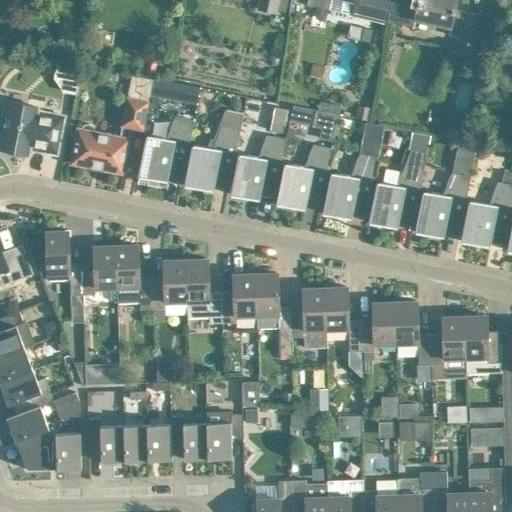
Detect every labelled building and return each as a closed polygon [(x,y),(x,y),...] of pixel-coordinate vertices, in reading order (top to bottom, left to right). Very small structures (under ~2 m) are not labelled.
[(272,14),(273,10),(286,12),(287,0),(260,0),(258,11),(272,14)] [(307,0),(307,6),(317,7),(329,10),(330,8),(331,12),(334,15),(346,18),(350,17),(354,14),(354,16),(384,23),(388,0),(307,0)] [(417,8),(415,20),(462,30),(457,55),(473,58),(479,34),(483,14),(455,9),(457,0),(419,0),(419,2),(418,1),(417,8)] [(392,2),(387,22),(403,25),(407,5),(392,2)] [(104,48),(90,46),(88,59),(103,61),(104,48)] [(54,78),(64,92),(77,95),(83,64),(58,60),(54,78)] [(147,60),(145,74),(154,76),(156,62),(147,60)] [(200,87),(155,78),(152,95),(197,104),(200,87)] [(144,99),(127,96),(120,125),(144,131),(150,101),(144,99)] [(330,117),(332,100),(305,97),(304,115),(330,117)] [(5,125),(0,148),(29,155),(30,149),(57,154),(65,116),(37,111),(38,107),(6,101),(2,125),(5,125)] [(369,121),(371,108),(358,105),(355,118),(369,121)] [(288,109),(274,107),(270,131),(283,133),(288,109)] [(227,108),(221,125),(213,148),(199,145),(190,187),(213,191),(215,185),(228,188),(244,112),(229,109),(227,108)] [(144,177),(167,182),(168,176),(182,179),(194,120),(176,116),(167,139),(153,136),(144,177)] [(388,147),(398,123),(383,117),(372,140),(388,147)] [(492,121),(489,139),(507,142),(510,124),(492,121)] [(129,138),(77,129),(71,163),(119,171),(129,138)] [(245,154),(240,176),(236,196),(259,201),(261,195),(274,197),(286,138),(267,134),(259,157),(245,154)] [(320,207),(332,147),(314,144),(305,167),(291,164),(282,205),(305,210),(307,204),(320,207)] [(489,156),(490,148),(477,146),(475,158),(483,160),(489,156)] [(383,182),(379,204),(375,224),(398,229),(399,223),(413,226),(416,206),(428,153),(411,149),(397,185),(383,182)] [(337,173),(328,215),(352,219),(353,213),(366,216),(379,157),(360,153),(351,176),(337,173)] [(456,173),(452,172),(443,195),(429,192),(421,233),(444,238),(445,232),(459,235),(472,166),(458,163),(456,173)] [(475,201),(471,223),(467,243),(490,247),(491,241),(505,244),(509,225),(511,208),(511,172),(504,171),(504,174),(502,182),(498,181),(489,204),(475,201)] [(71,295),(83,294),(82,269),(82,265),(70,266),(69,231),(46,232),(47,273),(48,280),(70,279),(71,295)] [(0,246),(0,283),(1,285),(33,274),(22,245),(2,252),(0,246)] [(140,309),(153,308),(152,283),(152,279),(140,280),(139,245),(116,246),(118,287),(118,302),(140,302),(140,309)] [(94,269),(82,269),(83,294),(96,294),(95,288),(118,287),(116,246),(94,247),(94,269)] [(208,259),(186,260),(187,301),(188,318),(210,317),(210,323),(222,323),(222,297),(222,293),(210,294),(208,259)] [(164,283),(152,283),(153,308),(165,308),(165,302),(187,301),(186,260),(163,261),(164,283)] [(234,297),(222,297),(222,323),(235,322),(235,316),(257,315),(256,274),(233,275),(234,297)] [(292,337),(291,311),(291,308),(279,308),(278,274),(256,274),(257,315),(279,314),(280,355),(293,354),(292,337)] [(292,337),(305,336),(305,347),(327,346),(326,329),(325,288),(303,289),(303,311),(291,311),(292,337)] [(348,288),(325,288),(326,329),(349,328),(349,351),(362,351),(361,325),(361,322),(349,322),(348,288)] [(373,325),(361,325),(362,351),(364,351),(364,360),(374,360),(373,351),(374,351),(374,344),(396,343),(395,302),(372,303),(373,325)] [(431,336),(419,336),(417,302),(395,302),(396,343),(418,343),(419,365),(432,365),(431,340),(431,336)] [(0,331),(0,356),(25,347),(35,343),(26,321),(24,322),(19,311),(0,318),(0,328),(1,331),(0,331)] [(487,316),(465,317),(466,358),(467,372),(501,371),(500,344),(500,337),(488,338),(487,316)] [(444,358),(466,358),(465,317),(442,317),(443,339),(431,340),(432,365),(432,377),(444,377),(444,358)] [(62,333),(54,336),(60,352),(68,349),(62,333)] [(511,344),(500,344),(501,383),(502,383),(503,407),(504,421),(505,467),(504,467),(505,502),(511,501),(511,344)] [(0,381),(33,369),(25,347),(0,356),(0,381)] [(86,362),(75,362),(83,384),(87,384),(86,362)] [(119,363),(105,364),(105,384),(119,383),(119,363)] [(53,400),(49,388),(41,391),(33,369),(0,381),(0,383),(8,404),(26,397),(31,409),(40,405),(53,401),(53,400)] [(340,380),(322,380),(323,402),(341,401),(340,380)] [(243,405),(260,407),(259,381),(242,381),(243,405)] [(153,390),(170,390),(170,382),(153,383),(153,390)] [(147,399),(147,391),(130,391),(130,399),(147,399)] [(53,400),(53,401),(60,419),(80,419),(79,400),(76,392),(53,400)] [(398,397),(389,396),(389,416),(397,417),(398,397)] [(417,404),(400,404),(399,404),(399,418),(418,417),(417,404)] [(17,440),(49,428),(40,405),(31,409),(7,418),(15,441),(17,440)] [(447,421),(466,421),(466,406),(447,406),(447,421)] [(503,407),(490,407),(491,421),(504,421),(503,407)] [(245,409),(245,422),(257,422),(257,409),(245,409)] [(207,411),(207,423),(208,459),(232,458),(231,438),(243,438),(243,414),(233,414),(233,410),(207,411)] [(291,412),(291,427),(300,427),(300,412),(291,412)] [(184,459),(208,459),(207,423),(184,423),(183,415),(171,416),(171,424),(172,440),(184,440),(184,459)] [(101,462),(125,461),(124,425),(101,426),(100,418),(88,418),(89,442),(101,442),(101,462)] [(393,421),(379,421),(379,437),(393,436),(393,421)] [(124,425),(125,461),(149,460),(148,424),(124,425)] [(172,460),(172,440),(171,424),(148,424),(149,460),(172,460)] [(52,450),(56,450),(56,433),(51,433),(49,428),(17,440),(27,468),(52,468),(52,450)] [(471,440),(483,440),(482,428),(470,428),(471,440)] [(56,433),(56,450),(57,469),(82,468),(80,433),(56,433)] [(408,463),(408,446),(385,447),(385,463),(408,463)] [(505,511),(505,502),(504,467),(491,467),(491,480),(469,481),(469,493),(470,511),(492,511),(493,511),(505,511)] [(398,478),(398,479),(399,495),(399,511),(434,511),(433,471),(420,472),(420,478),(398,478)] [(470,511),(469,493),(447,494),(446,471),(433,471),(434,511),(470,511)] [(399,511),(399,495),(398,479),(377,480),(377,489),(363,490),(363,511),(399,511)] [(292,511),(292,492),(292,480),(279,481),(279,499),(256,500),(257,503),(253,503),(253,511),(292,511)] [(328,511),(328,498),(328,482),(306,483),(306,480),(292,480),(292,492),(292,511),(328,511)] [(328,481),(328,482),(328,498),(328,511),(363,511),(363,490),(363,480),(328,481)]
